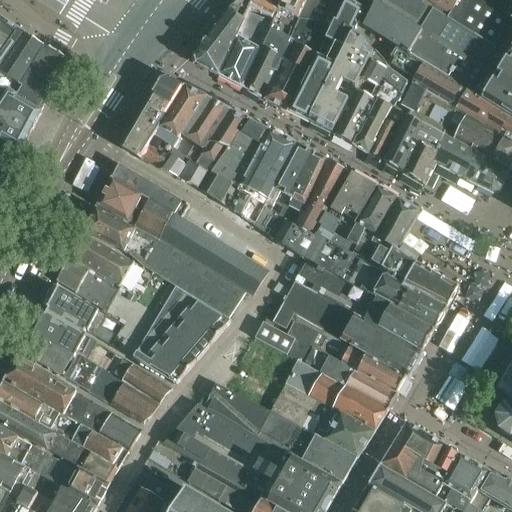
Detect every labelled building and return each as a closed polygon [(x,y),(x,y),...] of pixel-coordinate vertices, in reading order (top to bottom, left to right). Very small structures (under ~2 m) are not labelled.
[(229,13),(228,14),(223,21),(194,58),(197,66),(199,67),(200,68),(200,67),(205,70),(206,71),(210,73),(211,73),(216,76),(217,77),(217,76),(220,78),(248,13),(252,0),(243,0),(229,13)] [(252,0),(248,13),(271,23),(276,11),(281,0),(252,0)] [(289,115),(290,115),(318,58),(345,1),(343,0),(308,0),(298,21),(288,46),(293,48),(265,102),(289,115)] [(281,0),(276,11),(298,21),(308,0),(281,0)] [(363,0),(368,3),(373,5),(375,6),(419,30),(431,9),(436,0),(363,0)] [(511,24),(470,0),(436,0),(431,9),(511,58),(511,24)] [(511,0),(470,0),(511,24),(511,0)] [(309,124),(355,32),(353,32),(364,11),(345,1),(318,58),(290,115),(309,124)] [(419,30),(375,6),(373,10),(361,34),(406,60),(415,45),(420,48),(425,39),(417,35),(419,30)] [(511,58),(431,9),(419,30),(417,35),(425,39),(511,88),(511,58)] [(271,23),(243,89),(265,102),(293,48),(288,46),(298,21),(276,11),(271,23)] [(241,89),(242,90),(243,89),(271,23),(248,13),(220,78),(223,79),(222,79),(224,80),(241,88),(241,89)] [(0,70),(24,37),(0,20),(0,70)] [(376,52),(355,32),(309,124),(309,125),(311,125),(324,131),(328,133),(331,135),(333,136),(335,132),(376,52)] [(0,70),(0,101),(2,98),(7,102),(8,99),(17,105),(19,101),(41,115),(68,61),(45,49),(24,37),(0,70)] [(444,78),(511,119),(511,88),(425,39),(420,48),(415,45),(406,60),(443,80),(444,78)] [(356,144),(387,85),(402,98),(409,85),(388,69),(388,63),(376,52),(335,132),(333,136),(354,148),(356,144)] [(511,143),(511,119),(444,78),(443,80),(438,88),(444,91),(439,101),(511,143)] [(122,150),(141,161),(143,162),(185,89),(168,80),(161,82),(122,150)] [(387,85),(356,144),(354,148),(368,155),(370,152),(390,114),(395,108),(402,98),(387,85)] [(477,155),(511,172),(511,173),(511,170),(511,143),(439,101),(423,92),(414,86),(413,86),(402,108),(411,113),(407,118),(477,155)] [(143,162),(160,171),(162,172),(206,99),(186,89),(185,89),(143,162)] [(0,140),(21,153),(42,115),(41,115),(19,101),(17,105),(8,99),(7,102),(2,98),(0,101),(0,140)] [(184,183),(230,112),(206,99),(162,172),(180,181),(184,183)] [(390,114),(370,152),(368,155),(369,156),(381,162),(380,163),(382,163),(383,160),(399,129),(405,115),(395,108),(390,114)] [(198,190),(209,173),(224,149),(228,151),(248,122),(230,112),(184,183),(198,190)] [(465,181),(477,155),(407,118),(403,126),(398,137),(414,145),(399,174),(403,176),(422,187),(424,188),(425,188),(426,187),(436,167),(436,166),(439,167),(438,168),(461,179),(465,181)] [(249,122),(248,122),(228,151),(212,174),(202,192),(227,209),(271,134),(270,133),(268,132),(266,131),(262,133),(258,131),(258,127),(251,123),(249,122)] [(229,210),(233,202),(244,208),(284,140),(271,134),(227,209),(229,210)] [(414,145),(398,137),(386,162),(384,165),(385,165),(384,166),(399,174),(414,145)] [(246,210),(242,219),(252,225),(287,166),(298,147),(287,142),(284,140),(244,208),(246,210)] [(0,186),(3,189),(19,158),(1,148),(0,147),(0,186)] [(287,166),(252,225),(255,227),(264,233),(269,237),(280,217),(271,213),(275,205),(283,210),(312,154),(299,148),(299,147),(298,147),(287,166)] [(313,154),(312,154),(283,210),(280,217),(269,237),(275,241),(286,224),(294,228),(327,162),(327,161),(326,161),(313,155),(313,154)] [(500,194),(505,185),(504,185),(511,172),(477,155),(465,181),(482,189),(482,190),(494,196),(494,194),(498,193),(500,194)] [(319,227),(324,219),(326,215),(348,177),(350,174),(327,162),(294,228),(286,224),(275,241),(301,260),(301,259),(330,275),(343,282),(356,259),(332,245),(317,237),(322,228),(319,227)] [(120,166),(116,172),(112,180),(143,198),(144,199),(152,185),(120,166)] [(380,190),(353,175),(351,179),(328,215),(357,231),(380,190)] [(110,214),(130,225),(143,198),(112,180),(99,207),(99,208),(110,214)] [(183,220),(190,207),(152,185),(144,199),(150,202),(183,220)] [(358,248),(361,243),(368,247),(398,201),(396,201),(397,200),(380,190),(357,231),(350,243),(358,248)] [(378,253),(372,264),(381,269),(389,256),(393,248),(396,251),(403,239),(406,233),(407,233),(409,231),(408,230),(412,224),(414,222),(413,222),(414,221),(411,212),(413,210),(411,209),(401,203),(398,201),(368,247),(378,253)] [(150,202),(136,229),(138,229),(160,243),(246,294),(253,298),(269,274),(183,220),(150,202)] [(86,233),(97,240),(125,255),(136,232),(109,216),(97,211),(86,233)] [(322,228),(317,237),(332,245),(336,240),(331,237),(340,223),(326,215),(324,219),(319,227),(322,228)] [(136,232),(125,255),(132,259),(134,260),(143,268),(179,290),(229,321),(246,294),(160,243),(138,229),(136,232)] [(177,387),(232,323),(229,321),(179,290),(83,237),(81,242),(130,270),(135,279),(120,307),(111,303),(107,313),(105,317),(122,327),(121,328),(110,347),(177,387)] [(71,260),(84,267),(116,287),(114,292),(117,293),(111,303),(120,307),(135,279),(130,270),(81,242),(71,260)] [(381,269),(406,285),(417,265),(396,251),(393,248),(389,256),(381,269)] [(58,284),(71,292),(107,313),(111,303),(117,293),(114,292),(116,287),(84,267),(71,260),(58,284)] [(444,308),(362,262),(349,284),(373,298),(435,333),(448,310),(444,308)] [(365,324),(378,331),(422,355),(435,333),(373,298),(349,284),(343,282),(330,275),(328,278),(306,265),(296,283),(365,324)] [(458,290),(417,265),(406,285),(444,308),(448,310),(458,290)] [(378,331),(365,324),(296,283),(273,324),(286,332),(295,316),(318,329),(408,381),(423,355),(422,355),(378,331)] [(43,312),(29,338),(46,348),(47,346),(49,348),(51,349),(51,348),(53,349),(54,347),(72,358),(76,360),(77,357),(78,357),(89,363),(98,346),(85,337),(86,334),(110,348),(110,347),(121,328),(56,288),(45,308),(45,309),(50,312),(48,316),(43,312)] [(295,316),(286,332),(285,335),(398,397),(408,381),(318,329),(295,316)] [(297,364),(319,376),(389,414),(398,397),(285,335),(278,331),(271,328),(264,324),(255,341),(262,344),(270,348),(297,364)] [(66,369),(72,358),(54,347),(53,349),(52,350),(51,349),(49,348),(47,352),(28,340),(20,354),(62,377),(66,369)] [(319,376),(297,364),(295,367),(268,354),(253,346),(245,360),(287,384),(286,386),(375,434),(376,433),(383,423),(389,414),(319,376)] [(65,379),(78,386),(88,392),(100,371),(77,357),(76,360),(65,379)] [(113,415),(77,393),(48,377),(18,359),(5,384),(130,453),(143,433),(113,415)] [(173,391),(134,366),(130,364),(130,365),(121,380),(120,383),(160,407),(173,391)] [(88,392),(112,406),(143,424),(152,418),(159,407),(160,407),(120,383),(100,371),(88,392)] [(501,388),(499,392),(510,399),(511,405),(504,406),(497,418),(500,431),(511,439),(511,438),(511,372),(502,388),(501,388)] [(4,384),(0,392),(0,403),(120,470),(130,453),(5,384),(4,384)] [(317,437),(287,421),(272,413),(231,393),(216,386),(209,399),(213,401),(208,411),(219,417),(298,462),(343,487),(359,460),(358,459),(317,437)] [(287,421),(317,437),(358,459),(360,456),(361,457),(362,455),(359,454),(372,434),(374,436),(375,434),(286,386),(272,413),(287,421)] [(0,423),(78,467),(110,486),(120,470),(0,403),(0,423)] [(287,482),(298,462),(219,417),(208,411),(199,406),(164,446),(199,465),(214,474),(263,500),(283,511),(311,511),(281,494),(287,482)] [(72,469),(0,429),(0,457),(60,490),(72,469)] [(446,449),(413,429),(405,431),(384,465),(435,499),(448,478),(437,471),(449,450),(447,449),(446,449)] [(448,478),(460,458),(460,457),(449,450),(437,471),(448,478)] [(158,466),(163,458),(154,452),(149,460),(158,466)] [(0,492),(13,500),(35,511),(92,511),(95,509),(64,492),(60,490),(0,457),(0,492)] [(172,463),(163,458),(158,466),(167,471),(172,463)] [(490,475),(460,458),(448,478),(435,499),(455,511),(454,511),(482,511),(474,507),(492,476),(490,475)] [(298,462),(287,482),(281,494),(311,511),(327,511),(343,487),(298,462)] [(214,474),(199,465),(188,484),(203,493),(235,511),(283,511),(263,500),(214,474)] [(370,487),(388,497),(412,511),(413,511),(454,511),(455,511),(435,499),(384,465),(381,470),(380,470),(370,487)] [(95,507),(98,509),(110,486),(78,467),(64,492),(95,509),(95,507)] [(511,511),(511,483),(504,480),(504,481),(492,476),(474,507),(482,511),(511,511)] [(142,490),(128,511),(156,511),(163,502),(161,501),(168,490),(150,480),(144,491),(142,490)] [(388,497),(370,487),(369,489),(370,490),(365,497),(356,511),(413,511),(412,511),(388,497)] [(222,511),(186,490),(172,511),(222,511)] [(0,497),(0,511),(26,511),(11,503),(0,497)]
